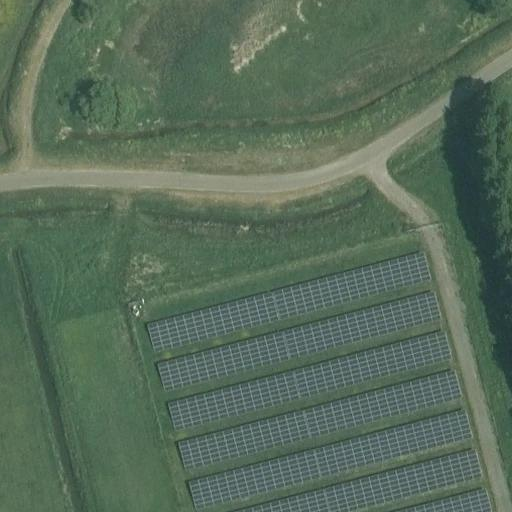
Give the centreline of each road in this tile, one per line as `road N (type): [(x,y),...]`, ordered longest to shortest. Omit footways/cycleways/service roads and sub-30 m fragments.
road 1 (unclassified): [(511,59),(383,148),(309,179),(0,184)]
road 2 (track): [(63,0),(23,109),(28,181)]
